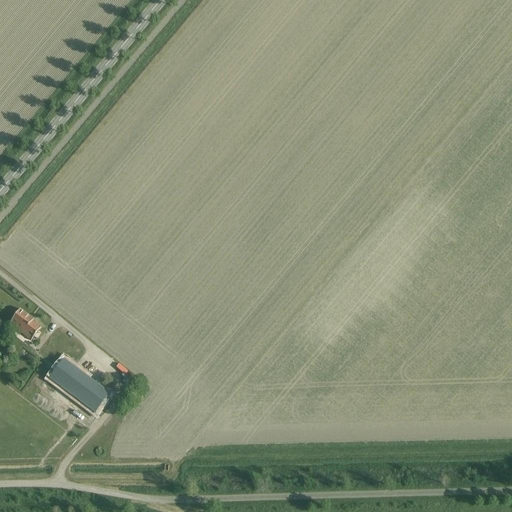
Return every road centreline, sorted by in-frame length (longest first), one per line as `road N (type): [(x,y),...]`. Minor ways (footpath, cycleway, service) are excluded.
road 1 (unclassified): [(511,492),(170,500),(55,483),(0,485)]
road 2 (tertiary): [(0,191),(160,0)]
